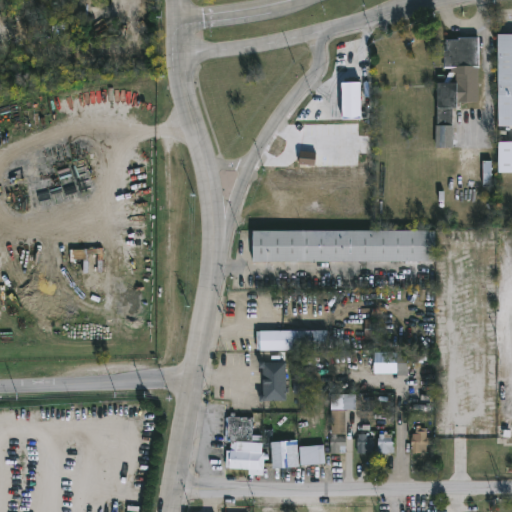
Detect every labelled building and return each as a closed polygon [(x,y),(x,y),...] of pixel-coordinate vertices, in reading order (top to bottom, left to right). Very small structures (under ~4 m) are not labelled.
[(511,34),(498,34),(497,127),(511,126),(511,34)] [(478,103),(479,39),(445,38),(445,68),(456,68),(456,83),(437,83),(436,149),(453,149),(454,103),(478,103)] [(343,120),(361,119),(361,83),(342,83),(343,120)] [(511,173),(511,142),(497,143),(498,173),(511,173)] [(434,230),(252,232),(253,263),(435,262),(434,230)] [(327,331),(256,332),(257,351),(327,350),(327,331)] [(374,374),(407,375),(408,354),(374,353),(374,374)] [(285,402),(286,363),(263,363),(262,401),(285,402)] [(331,394),(330,434),(345,435),(345,410),(355,410),(356,395),(331,394)] [(265,476),(265,455),(262,454),(262,444),(252,443),(252,418),(227,417),(226,450),(225,469),(248,470),(248,476),(265,476)] [(426,454),(427,446),(432,446),(432,438),(426,438),(426,429),(412,429),(412,454),(426,454)] [(372,454),(372,437),(357,436),(357,453),(372,454)] [(378,454),(393,454),(394,436),(378,436),(378,454)] [(346,438),(330,438),(330,454),(345,454),(346,438)] [(272,469),(298,468),(298,441),(271,442),(272,469)] [(324,465),(324,446),(299,447),(300,466),(324,465)]
